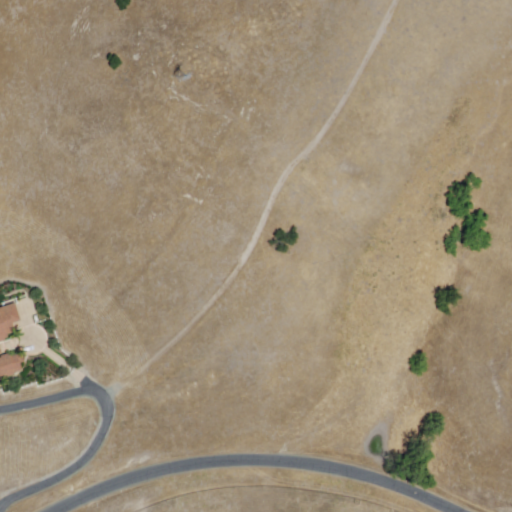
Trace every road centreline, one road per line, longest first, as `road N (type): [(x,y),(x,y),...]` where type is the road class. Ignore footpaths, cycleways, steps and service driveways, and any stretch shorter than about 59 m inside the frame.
road 1 (track): [(110,406),(246,251),(359,79),(398,0)]
road 2 (residential): [(57,511),(143,475),(234,459),(326,466),(454,511)]
road 3 (residential): [(2,511),(80,466),(109,427),(110,406),(98,393),(83,393),(0,412)]
